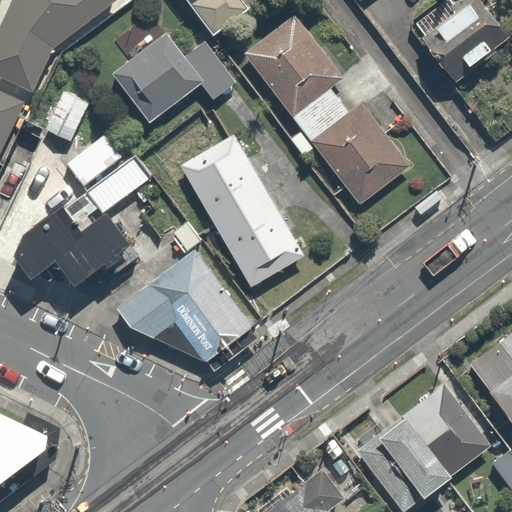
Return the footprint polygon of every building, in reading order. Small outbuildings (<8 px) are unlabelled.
[(0,139),(23,91),(24,92),(46,44),(98,0),(0,0),(0,2),(0,139)] [(190,0),(214,33),(251,7),(245,0),(190,0)] [(494,47),(460,0),(435,0),(409,19),(452,77),(494,47)] [(343,110),(324,85),(343,70),(297,10),(240,53),(359,208),(416,165),(362,95),(343,110)] [(105,76),(142,124),(199,80),(211,96),(234,78),(200,34),(178,51),(150,15),(113,43),(125,60),(105,76)] [(511,23),(498,35),(511,52),(511,23)] [(86,96),(60,84),(40,126),(66,138),(86,96)] [(101,128),(60,159),(78,182),(118,151),(101,128)] [(233,134),(178,165),(245,283),(299,253),(233,134)] [(36,277),(61,259),(87,229),(68,205),(30,232),(19,253),(36,277)] [(87,229),(61,259),(80,285),(136,243),(113,212),(87,229)] [(134,326),(208,361),(255,325),(198,250),(120,306),(134,326)] [(511,317),(461,354),(511,423),(511,317)] [(402,505),(483,442),(438,384),(357,447),(402,505)] [(44,440),(0,419),(0,486),(43,455),(44,440)] [(511,492),(511,441),(484,462),(509,495),(511,492)] [(336,493),(315,466),(256,511),(329,511),(323,504),(336,493)]
